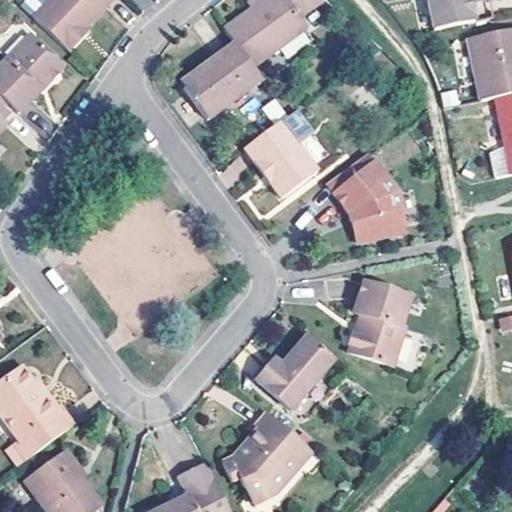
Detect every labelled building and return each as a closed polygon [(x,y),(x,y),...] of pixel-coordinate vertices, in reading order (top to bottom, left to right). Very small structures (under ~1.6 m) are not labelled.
[(29,0),(22,9),(34,20),(53,0),(29,0)] [(86,31),(114,0),(53,0),(34,20),(67,52),(86,31)] [(238,46),(254,67),(308,29),(301,18),(326,1),(324,0),(271,0),(256,11),(228,33),(238,46)] [(254,0),(250,3),(256,11),(271,0),(254,0)] [(430,0),(436,28),(472,20),(468,2),(479,0),(430,0)] [(495,94),(511,90),(511,25),(469,35),(481,97),(495,94)] [(67,52),(71,56),(91,35),(86,31),(67,52)] [(33,42),(0,76),(0,99),(2,102),(8,107),(21,120),(42,99),(38,95),(47,86),(50,90),(66,74),(33,42)] [(254,67),(238,46),(212,64),(216,69),(187,89),(208,120),(264,81),(254,67)] [(38,95),(42,99),(50,90),(47,86),(38,95)] [(493,176),(511,172),(511,90),(495,94),(506,148),(488,151),(493,176)] [(262,106),(271,122),(285,113),(276,98),(262,106)] [(0,103),(0,116),(8,107),(2,102),(0,103)] [(285,120),(302,144),(318,132),(301,109),(285,120)] [(285,120),(248,147),(285,199),(322,173),(302,144),(285,120)] [(332,182),(338,192),(378,163),(372,153),(332,182)] [(378,163),(338,192),(353,215),(358,242),(404,234),(400,212),(402,212),(399,193),(378,163)] [(363,332),(357,330),(354,337),(351,335),(348,345),(352,346),(350,352),(394,366),(407,327),(401,325),(410,296),(363,282),(353,313),(361,315),(367,317),(363,332)] [(511,314),(497,318),(500,331),(511,328),(511,314)] [(361,315),(357,330),(363,332),(367,317),(361,315)] [(0,350),(8,345),(0,333),(0,350)] [(337,360),(309,336),(285,363),(277,357),(259,376),(294,408),(337,360)] [(0,418),(22,449),(17,452),(28,468),(77,433),(66,417),(62,420),(52,405),(48,408),(38,394),(25,376),(0,393),(0,418)] [(48,408),(52,405),(42,391),(38,394),(48,408)] [(298,462),(300,464),(312,450),(266,411),(255,424),(259,430),(245,444),(248,447),(238,458),(236,454),(223,462),(233,481),(240,477),(250,496),(269,486),(272,492),(298,462)] [(19,475),(28,468),(17,452),(8,460),(19,475)] [(49,497),(40,504),(45,511),(101,511),(79,481),(84,478),(69,458),(37,481),(49,497)] [(229,511),(204,460),(174,476),(185,496),(154,511),(229,511)] [(272,492),(272,493),(282,500),(308,471),(300,464),(298,462),(272,492)] [(28,487),(40,504),(49,497),(37,481),(28,487)] [(269,486),(250,496),(253,503),(272,493),(272,492),(269,486)]
